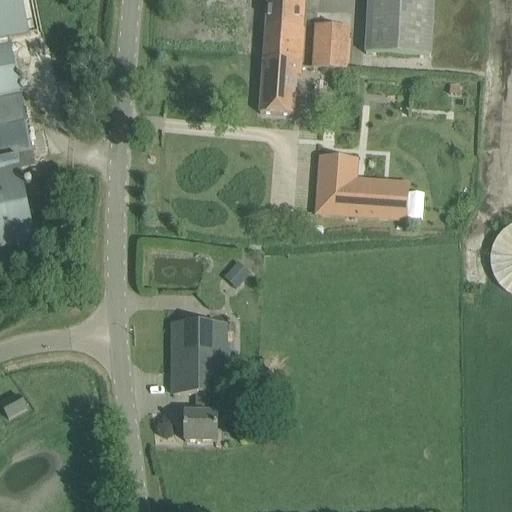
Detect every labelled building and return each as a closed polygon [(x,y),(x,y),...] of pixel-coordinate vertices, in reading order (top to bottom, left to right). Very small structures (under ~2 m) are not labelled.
[(0,0),(0,248),(36,241),(21,170),(35,167),(10,41),(29,37),(22,0),(0,0)] [(268,0),(264,63),(302,65),(302,68),(303,68),(307,0),(268,0)] [(435,0),(368,0),(366,55),(433,59),(435,0)] [(315,69),(348,70),(350,27),(317,26),(315,69)] [(264,63),(260,116),(294,118),(298,68),(302,68),(302,65),(264,63)] [(450,86),(450,96),(460,96),(460,87),(450,86)] [(358,161),(321,159),(316,216),(407,223),(409,186),(356,182),(358,161)] [(511,296),(511,227),(509,229),(503,234),(498,239),(495,246),(492,254),(491,265),(492,273),(497,283),(504,291),(511,297),(511,296)] [(238,264),(226,279),(239,289),(251,274),(238,264)] [(174,326),(173,396),(197,397),(211,397),(226,397),(226,326),(174,326)] [(186,414),(186,443),(218,443),(218,415),(211,415),(211,397),(197,397),(197,415),(186,414)] [(2,408),(9,421),(27,411),(20,398),(2,408)]
